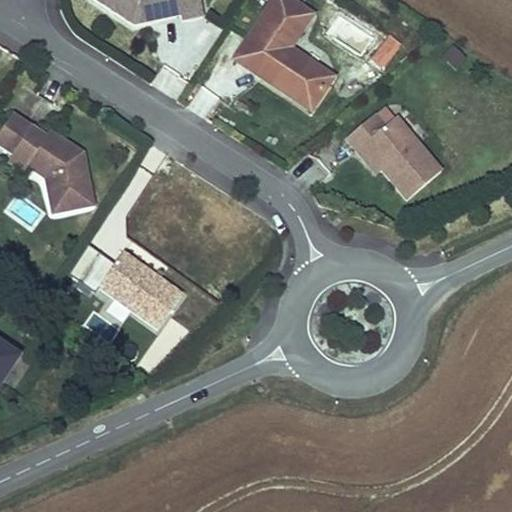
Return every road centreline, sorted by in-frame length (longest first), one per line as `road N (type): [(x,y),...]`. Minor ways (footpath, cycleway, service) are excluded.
road 1 (residential): [(0,11),(285,198),(323,266)]
road 2 (tertiary): [(294,347),(0,481)]
road 3 (tertiary): [(294,347),(334,382),(386,374),(414,329),(408,294)]
